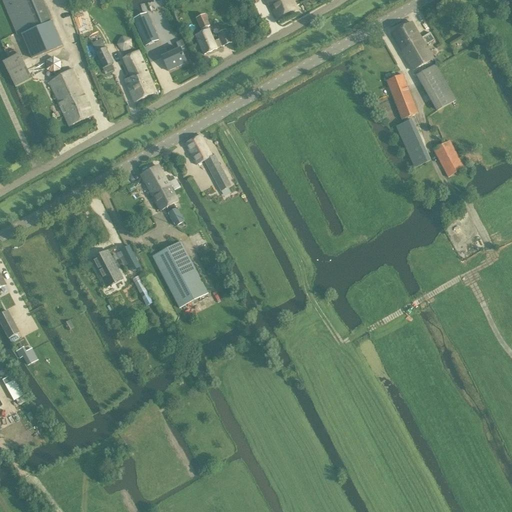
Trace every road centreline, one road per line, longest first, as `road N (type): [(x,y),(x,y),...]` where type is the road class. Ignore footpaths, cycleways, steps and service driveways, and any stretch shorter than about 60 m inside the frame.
road 1 (track): [(424,112),(428,146),(492,255),(340,342),(217,114)]
road 2 (tertiary): [(0,235),(422,0)]
road 3 (unclassified): [(0,194),(343,0)]
